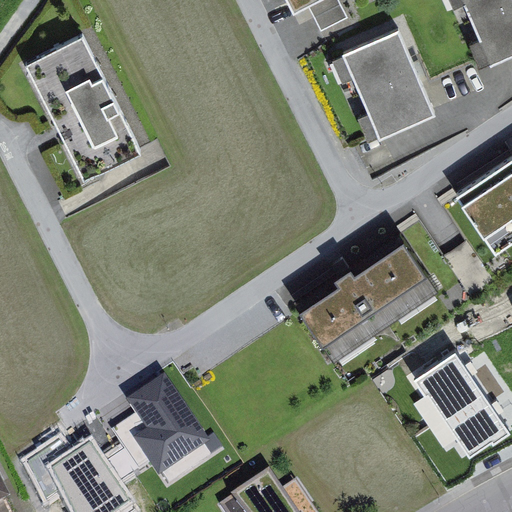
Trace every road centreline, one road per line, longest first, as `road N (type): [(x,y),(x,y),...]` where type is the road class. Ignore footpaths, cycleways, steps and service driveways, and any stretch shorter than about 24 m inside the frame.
road 1 (residential): [(0,119),(133,375)]
road 2 (residential): [(366,219),(133,375)]
road 3 (residential): [(251,0),(366,219)]
road 4 (residential): [(511,120),(366,219)]
road 5 (residential): [(133,375),(20,456)]
